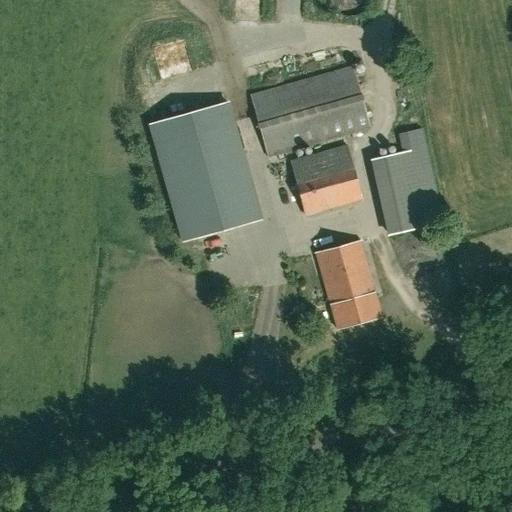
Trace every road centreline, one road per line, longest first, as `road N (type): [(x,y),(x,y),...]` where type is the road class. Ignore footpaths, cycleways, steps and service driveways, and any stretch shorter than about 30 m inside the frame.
road 1 (residential): [(128,511),(511,393)]
road 2 (track): [(224,61),(291,41),(362,41),(393,84),(381,130)]
